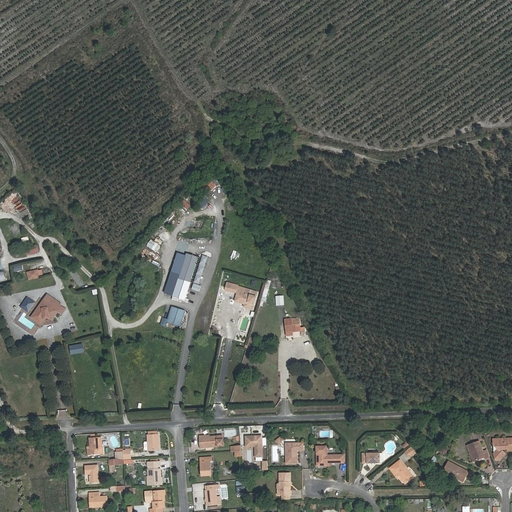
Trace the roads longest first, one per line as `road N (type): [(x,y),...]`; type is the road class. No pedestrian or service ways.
road 1 (track): [(132,0),(203,114),(248,136),(401,162),(511,133)]
road 2 (track): [(210,121),(367,415)]
road 3 (unclassified): [(179,423),(511,409)]
road 4 (unknown): [(179,423),(184,357),(214,248)]
road 5 (track): [(129,0),(0,87)]
road 6 (track): [(366,494),(506,490)]
